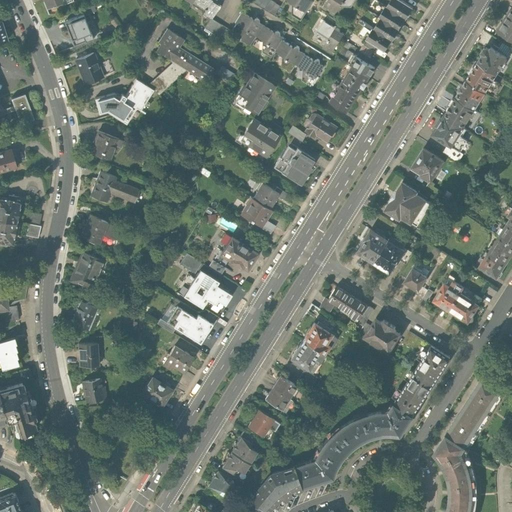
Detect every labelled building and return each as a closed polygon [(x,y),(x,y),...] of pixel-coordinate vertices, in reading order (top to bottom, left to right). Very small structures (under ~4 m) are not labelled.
[(44,0),(48,10),(63,4),(62,0),(44,0)] [(211,19),(223,0),(194,0),(193,2),(206,10),(203,14),(211,19)] [(257,0),(254,5),(274,17),(280,8),(268,0),(257,0)] [(285,0),(292,4),(291,17),(300,22),(313,2),(309,0),(285,0)] [(355,0),(328,0),(324,7),(335,14),(340,7),(351,6),(355,0)] [(399,0),(391,0),(387,6),(405,18),(406,19),(412,8),(404,3),(399,0)] [(397,30),(405,18),(387,6),(386,6),(379,17),(381,19),(397,30)] [(511,9),(496,33),(510,41),(511,42),(511,9)] [(254,39),(255,37),(262,26),(242,13),(235,24),(236,25),(242,29),(241,31),(241,41),(250,46),(254,39)] [(84,14),(69,20),(73,31),(69,33),(72,41),(91,33),(84,14)] [(225,42),(231,32),(211,19),(205,29),(220,39),(225,42)] [(399,30),(397,30),(381,19),(374,29),(392,40),(392,41),(399,30)] [(329,39),(323,49),(332,54),(345,34),(325,22),(318,32),(329,39)] [(255,37),(262,42),(261,44),(261,53),(270,59),(274,52),(276,50),(282,41),(283,39),(262,26),(255,37)] [(384,51),(392,40),(374,29),(373,28),(366,40),(376,46),(384,51)] [(183,39),(168,29),(159,43),(161,45),(157,51),(170,59),(176,63),(187,69),(206,82),(213,70),(178,48),(183,39)] [(507,46),(510,41),(496,33),(493,38),(507,46)] [(373,51),(376,46),(366,40),(364,45),(373,51)] [(290,74),(295,65),(302,54),(282,41),(276,50),(274,52),(291,63),(287,66),(283,64),(281,69),(290,74)] [(482,56),(478,63),(496,75),(507,58),(491,48),(489,50),(487,49),(484,49),(481,54),(482,56)] [(360,52),(356,57),(366,64),(370,58),(360,52)] [(94,54),(75,61),(84,85),(103,78),(94,54)] [(323,67),(302,54),(295,65),(303,70),(302,72),(301,81),(310,87),(316,78),(323,67)] [(351,65),(353,66),(370,78),(375,69),(366,64),(356,57),(351,65)] [(187,69),(176,63),(160,78),(158,76),(149,85),(158,95),(187,69)] [(478,63),(466,81),(485,93),(488,88),(494,91),(498,84),(493,80),(496,75),(478,63)] [(358,95),(370,78),(353,66),(341,84),(358,95)] [(231,73),(221,68),(218,74),(228,80),(231,73)] [(250,69),(233,95),(263,114),(280,88),(250,69)] [(114,94),(95,99),(99,115),(107,113),(126,125),(136,109),(140,111),(153,90),(136,79),(125,96),(122,94),(120,97),(114,94)] [(459,93),(455,98),(474,110),(485,93),(466,81),(463,87),(462,86),(458,92),(459,93)] [(347,113),(358,95),(341,84),(329,102),(347,113)] [(0,113),(0,135),(2,135),(0,130),(0,119),(15,114),(20,128),(37,121),(26,93),(9,99),(13,108),(0,113)] [(297,93),(293,99),(297,102),(301,96),(297,93)] [(455,98),(444,116),(463,127),(469,118),(472,120),(477,112),(474,110),(455,98)] [(312,121),(313,122),(306,132),(314,137),(316,134),(328,142),(337,127),(318,115),(316,114),(314,114),(312,114),(311,116),(310,117),(311,119),(312,121)] [(466,129),(463,127),(444,116),(442,119),(440,118),(435,126),(437,127),(432,135),(448,145),(460,152),(467,141),(461,137),(466,129)] [(247,120),(231,145),(263,166),(279,141),(247,120)] [(302,142),(306,135),(293,126),(288,134),(302,142)] [(94,146),(91,153),(109,161),(115,146),(120,148),(123,141),(98,131),(93,145),(94,146)] [(460,152),(448,145),(443,153),(458,163),(463,154),(460,152)] [(295,151),(288,147),(273,168),(301,186),(315,163),(313,162),(314,159),(297,148),(295,151)] [(424,148),(411,168),(431,181),(444,160),(424,148)] [(11,149),(0,152),(0,171),(16,167),(11,149)] [(436,179),(441,182),(446,174),(441,171),(436,179)] [(118,180),(100,173),(91,196),(106,202),(109,193),(134,203),(139,191),(117,182),(118,180)] [(262,182),(252,198),(269,209),(277,196),(279,193),(277,192),(262,182)] [(403,182),(386,210),(400,218),(399,219),(415,229),(431,204),(415,194),(417,191),(403,182)] [(444,193),(428,184),(425,189),(440,199),(444,193)] [(279,193),(277,196),(289,203),(293,197),(279,188),(277,192),(279,193)] [(0,196),(0,219),(17,222),(21,200),(0,196)] [(252,198),(251,197),(240,214),(252,222),(253,220),(262,226),(266,220),(271,211),(269,209),(252,198)] [(182,214),(186,207),(179,203),(175,210),(182,214)] [(42,215),(31,213),(27,237),(39,240),(41,228),(40,228),(42,215)] [(90,214),(81,237),(98,244),(108,221),(90,214)] [(222,226),(226,220),(217,215),(213,221),(222,226)] [(0,241),(13,244),(17,222),(0,219),(0,241)] [(275,226),(266,220),(262,226),(253,220),(252,222),(270,234),(275,226)] [(511,224),(507,221),(498,235),(511,243),(511,224)] [(358,252),(374,262),(388,240),(371,229),(362,244),(363,244),(358,252)] [(505,263),(511,252),(511,243),(498,235),(488,252),(505,263)] [(259,253),(231,236),(220,254),(248,271),(259,253)] [(390,236),(388,240),(374,262),(389,272),(394,264),(395,265),(404,250),(401,248),(403,244),(390,236)] [(103,260),(82,252),(70,282),(91,291),(103,260)] [(496,277),(505,263),(488,252),(479,266),(496,277)] [(180,265),(195,274),(202,263),(186,254),(180,265)] [(225,268),(212,260),(208,268),(221,275),(225,268)] [(414,267),(405,282),(420,291),(429,276),(414,267)] [(200,270),(183,296),(202,308),(207,300),(222,310),(232,295),(217,285),(219,282),(200,270)] [(451,311),(463,293),(466,288),(455,280),(451,286),(446,282),(435,300),(451,311)] [(337,286),(329,299),(328,300),(335,304),(352,315),(351,316),(358,321),(367,306),(337,286)] [(423,299),(428,302),(434,292),(429,289),(423,299)] [(6,291),(0,292),(0,310),(3,310),(9,309),(6,291)] [(481,305),(463,293),(451,311),(470,323),(481,305)] [(328,315),(335,304),(328,300),(329,299),(325,297),(318,308),(328,315)] [(81,302),(72,323),(90,330),(98,309),(81,302)] [(196,318),(177,306),(166,323),(175,328),(200,344),(213,324),(198,315),(196,318)] [(374,310),(367,306),(358,321),(359,322),(359,323),(364,326),(366,323),(374,310)] [(17,307),(9,309),(3,310),(6,324),(19,321),(17,307)] [(397,340),(402,331),(397,328),(398,327),(384,318),(383,319),(378,316),(371,326),(366,335),(391,351),(398,341),(397,340)] [(175,328),(166,323),(160,319),(157,324),(172,333),(175,328)] [(313,323),(302,341),(323,354),(329,345),(331,347),(337,338),(328,332),(330,329),(318,322),(316,324),(313,323)] [(366,335),(371,326),(366,323),(364,326),(360,332),(366,335)] [(3,341),(14,338),(15,337),(13,332),(2,336),(3,341)] [(403,341),(418,351),(425,341),(410,332),(403,341)] [(3,341),(0,342),(0,364),(2,371),(18,366),(16,359),(18,358),(16,352),(17,351),(15,345),(16,345),(14,338),(3,341)] [(304,370),(306,368),(312,372),(323,354),(302,341),(291,359),(294,360),(292,363),(304,370)] [(97,344),(78,345),(79,368),(98,366),(97,344)] [(192,357),(174,345),(163,363),(170,367),(172,364),(183,371),(192,357)] [(433,346),(396,403),(414,414),(426,395),(438,377),(450,358),(433,346)] [(153,373),(149,365),(142,369),(146,377),(153,373)] [(316,378),(304,370),(297,380),(309,388),(316,378)] [(280,375),(272,387),(291,399),(295,392),(292,390),(296,385),(280,375)] [(161,406),(172,389),(151,376),(141,393),(161,406)] [(82,382),(86,402),(107,397),(104,385),(102,386),(100,378),(82,382)] [(470,511),(472,507),(473,498),(473,489),(472,480),(471,472),(469,465),(466,459),(462,452),(466,446),(465,445),(501,390),(482,378),(470,396),(458,415),(446,433),(447,434),(437,448),(434,453),(440,460),(445,469),(446,472),(447,474),(449,482),(450,490),(450,493),(450,495),(449,503),(446,511),(470,511)] [(11,421),(14,420),(29,404),(23,386),(0,392),(0,398),(8,422),(11,421)] [(291,399),(272,387),(265,399),(281,409),(284,405),(286,406),(291,399)] [(314,460),(294,467),(302,489),(317,484),(333,478),(335,471),(338,465),(342,459),(343,457),(344,455),(350,449),(357,444),(359,443),(361,441),(368,438),(377,435),(379,434),(381,434),(390,434),(400,434),(403,435),(405,431),(415,416),(414,414),(396,403),(391,410),(377,412),(366,415),(354,419),(344,425),(335,432),(327,440),(320,449),(314,460)] [(37,430),(29,404),(14,420),(19,436),(29,433),(37,430)] [(274,431),(279,424),(258,410),(248,426),(262,435),(268,427),(274,431)] [(238,440),(231,451),(250,462),(257,452),(249,447),(249,445),(248,443),(241,438),(239,441),(238,440)] [(244,473),(250,462),(231,451),(223,463),(225,464),(223,466),(230,471),(232,468),(235,467),(244,473)] [(292,494),(302,489),(294,467),(270,475),(244,507),(250,511),(272,511),(275,510),(283,501),(288,497),(292,494)] [(209,481),(205,490),(224,502),(226,499),(229,500),(232,500),(236,493),(231,490),(233,486),(232,478),(217,469),(209,481)] [(0,511),(18,511),(20,511),(16,502),(18,501),(15,493),(11,492),(0,496),(0,511)] [(194,511),(193,511),(213,511),(197,501),(191,510),(194,511)]
